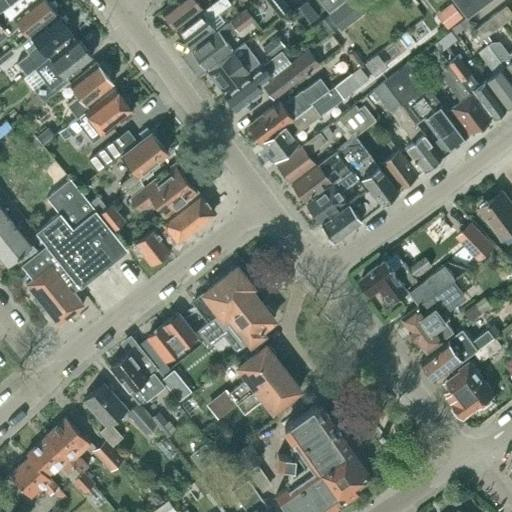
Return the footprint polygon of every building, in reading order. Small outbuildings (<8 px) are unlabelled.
[(14,0),(0,11),(0,38),(18,25),(27,36),(55,13),(54,11),(56,7),(52,3),(48,3),(45,0),(14,0)] [(0,0),(0,11),(14,0),(0,0)] [(198,0),(175,0),(162,11),(175,28),(200,8),(196,2),(198,0)] [(228,0),(216,0),(176,31),(189,47),(214,29),(209,22),(217,16),(216,15),(231,3),(228,0)] [(283,0),(266,0),(279,16),(290,9),(283,0)] [(319,0),(329,12),(343,0),(319,0)] [(355,0),(346,0),(328,14),(338,27),(341,30),(358,18),(365,13),(355,0)] [(453,0),(467,18),(474,13),(490,0),(453,0)] [(306,1),(292,12),(303,27),(317,17),(306,1)] [(463,17),(452,2),(436,14),(447,29),(463,17)] [(511,16),(511,14),(506,6),(475,29),(482,40),(511,16)] [(245,9),(191,50),(205,68),(231,48),(225,41),(253,19),(245,9)] [(338,27),(328,14),(320,21),(330,33),(338,27)] [(26,74),(34,68),(48,56),(50,58),(76,38),(72,33),(71,33),(65,25),(66,22),(62,18),(58,16),(57,15),(31,35),(38,45),(17,62),(26,74)] [(465,17),(452,27),(456,33),(470,23),(465,17)] [(271,58),(282,50),(285,47),(277,36),(263,47),(271,58)] [(48,56),(34,68),(43,80),(34,88),(44,101),(66,84),(62,79),(91,56),(76,38),(50,58),(48,56)] [(491,41),(486,44),(504,67),(506,65),(511,73),(511,50),(509,53),(499,41),(491,41)] [(259,62),(248,47),(245,43),(208,72),(222,91),(259,62)] [(505,108),(484,81),(478,86),(445,43),(437,49),(470,92),(472,90),(493,118),(505,108)] [(484,81),(505,108),(511,103),(511,80),(502,68),(504,67),(486,44),(478,51),(495,73),(484,81)] [(309,49),(285,67),(262,85),(272,98),(319,62),(309,49)] [(271,58),(224,94),(237,110),(262,91),(259,87),(259,86),(271,76),(269,73),(288,59),(288,58),(282,50),(271,58)] [(382,81),(416,125),(424,119),(448,150),(467,136),(448,112),(409,61),(382,81)] [(80,94),(67,104),(76,116),(88,107),(85,103),(112,82),(106,75),(109,73),(101,63),(98,65),(96,62),(70,82),(80,94)] [(490,119),(470,92),(448,65),(438,71),(460,101),(452,108),(471,134),(490,119)] [(312,106),(262,143),(275,160),(298,143),(292,135),(369,78),(360,66),(330,89),(310,103),(312,106)] [(248,125),(262,143),(312,106),(310,103),(330,89),(320,76),(282,103),(279,99),(278,100),(281,104),(276,107),(275,106),(248,125)] [(440,157),(416,125),(382,81),(373,89),(366,94),(374,105),(381,100),(413,141),(405,146),(414,157),(407,162),(417,175),(440,157)] [(89,108),(88,107),(76,116),(77,117),(65,126),(73,135),(82,128),(92,140),(123,116),(125,119),(131,114),(129,111),(131,109),(114,88),(89,108)] [(355,104),(332,121),(347,141),(356,135),(375,120),(363,104),(358,107),(355,104)] [(48,127),(38,136),(44,143),(54,134),(48,127)] [(326,127),(319,132),(325,139),(332,134),(326,127)] [(135,140),(127,129),(88,160),(97,170),(135,140)] [(125,191),(140,180),(157,166),(154,162),(167,152),(150,131),(121,154),(132,168),(128,171),(130,175),(119,183),(125,191)] [(319,132),(276,164),(289,181),(314,162),(308,154),(326,141),(325,139),(319,132)] [(369,186),(381,202),(400,188),(381,163),(380,161),(377,163),(356,135),(347,141),(337,149),(336,150),(351,170),(357,177),(365,189),(369,186)] [(417,175),(407,162),(390,140),(386,142),(394,152),(381,163),(400,188),(417,175)] [(351,170),(336,150),(292,184),(305,201),(330,182),(322,172),(331,165),(341,177),(351,170)] [(145,187),(140,180),(127,190),(132,197),(130,199),(137,208),(151,197),(163,213),(194,189),(174,164),(145,187)] [(338,191),(357,177),(351,170),(341,177),(307,203),(320,220),(349,198),(346,195),(343,197),(338,191)] [(125,248),(118,238),(112,230),(98,213),(89,202),(70,178),(47,196),(59,212),(102,266),(125,248)] [(381,202),(369,186),(321,222),(322,224),(322,225),(331,236),(336,237),(347,228),(349,228),(351,229),(354,227),(352,224),(381,202)] [(511,202),(503,190),(480,207),(502,237),(511,229),(511,202)] [(163,221),(178,241),(211,214),(212,209),(199,192),(163,221)] [(98,213),(107,206),(98,195),(89,202),(98,213)] [(107,206),(98,213),(112,230),(125,220),(111,203),(107,206)] [(0,205),(0,254),(6,262),(30,243),(0,205)] [(36,231),(47,244),(21,264),(32,277),(25,283),(57,323),(82,302),(69,287),(77,281),(79,284),(102,266),(59,212),(36,231)] [(150,263),(178,241),(163,221),(161,219),(133,242),(150,263)] [(457,236),(479,260),(494,246),(471,222),(457,236)] [(391,256),(362,278),(373,292),(380,287),(384,293),(383,297),(387,301),(391,302),(409,288),(409,287),(419,279),(416,276),(420,273),(422,275),(434,266),(426,255),(409,267),(405,262),(399,267),(391,256)] [(410,291),(420,304),(453,279),(456,277),(445,264),(426,278),(426,279),(410,291)] [(232,269),(193,300),(208,320),(212,317),(218,312),(250,287),(253,285),(237,265),(232,269)] [(453,279),(420,304),(403,317),(428,351),(455,331),(443,316),(447,313),(443,308),(463,293),(453,279)] [(218,312),(212,317),(217,323),(223,318),(234,332),(239,328),(250,342),(263,332),(261,329),(263,327),(262,327),(274,318),(272,316),(274,312),(268,305),(264,305),(263,304),(250,287),(218,312)] [(486,295),(465,310),(472,320),(493,305),(486,295)] [(178,311),(162,323),(181,347),(196,335),(178,311)] [(181,347),(162,323),(147,335),(165,359),(181,347)] [(489,329),(473,341),(464,327),(422,359),(438,379),(475,351),(494,336),(489,329)] [(494,336),(475,351),(482,360),(503,345),(496,336),(495,337),(494,336)] [(138,343),(142,348),(156,366),(162,374),(168,369),(145,338),(138,343)] [(230,392),(237,401),(283,365),(266,343),(238,365),(247,378),(230,392)] [(152,369),(156,366),(142,348),(134,355),(129,349),(110,364),(130,389),(129,389),(138,401),(144,396),(147,399),(165,385),(152,369)] [(462,369),(444,382),(448,388),(446,389),(455,401),(453,406),(459,414),(464,412),(466,414),(495,392),(470,360),(461,367),(462,369)] [(283,365),(237,401),(245,411),(263,397),(272,409),(301,387),(283,365)] [(112,445),(123,436),(110,422),(127,407),(104,381),(83,400),(106,424),(99,430),(106,438),(112,445)] [(226,388),(207,403),(218,417),(237,401),(230,392),(226,388)] [(138,402),(126,412),(146,434),(156,425),(152,420),(138,402)] [(289,484),(276,493),(289,511),(317,511),(368,476),(317,403),(285,425),(294,438),(289,442),(298,455),(278,452),(276,465),(299,466),(284,477),(289,484)] [(150,417),(153,420),(160,430),(169,424),(159,410),(150,417)] [(46,434),(74,466),(80,472),(83,470),(88,465),(80,456),(79,458),(76,455),(90,443),(66,416),(46,434)] [(46,434),(27,452),(29,454),(29,453),(48,474),(48,473),(61,462),(63,464),(61,466),(67,472),(74,466),(46,434)] [(163,437),(156,444),(169,459),(177,452),(163,437)] [(95,447),(113,467),(123,458),(106,438),(95,447)] [(202,469),(217,457),(205,442),(190,454),(202,469)] [(249,442),(237,450),(248,465),(260,457),(249,442)] [(29,453),(29,454),(9,472),(30,495),(45,481),(47,484),(44,486),(50,493),(52,491),(58,486),(59,485),(48,473),(48,474),(29,453)] [(238,457),(228,464),(236,476),(245,469),(238,457)] [(80,472),(73,479),(85,491),(94,482),(83,470),(80,472)] [(259,511),(269,505),(249,477),(233,489),(249,511),(247,511),(259,511)] [(66,496),(58,486),(52,491),(61,501),(66,496)] [(157,507),(150,511),(177,511),(168,499),(157,507)]
